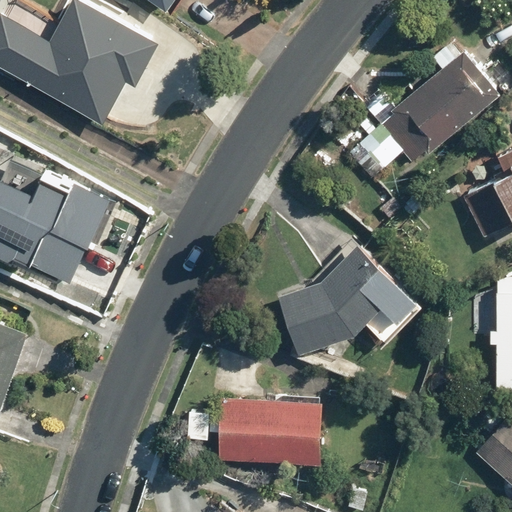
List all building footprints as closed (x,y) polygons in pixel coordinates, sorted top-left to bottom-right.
[(1,8),(0,9),(0,63),(102,121),(126,78),(134,83),(160,38),(93,0),(72,0),(52,36),(1,8)] [(511,74),(497,59),(487,68),(454,34),(432,56),(440,65),(361,140),(385,166),(402,149),(411,158),(422,147),(428,154),(495,90),(502,97),(511,87),(511,74)] [(511,143),(493,154),(502,170),(461,192),(483,234),(511,217),(511,143)] [(0,251),(69,282),(106,197),(0,149),(0,251)] [(354,328),(362,320),(382,339),(420,299),(355,237),(316,277),(277,292),(298,349),(354,328)] [(511,272),(498,272),(494,385),(511,385),(511,272)] [(0,404),(28,327),(0,316),(0,404)] [(218,392),(218,409),(187,407),(186,431),(216,433),(215,455),(319,459),(322,397),(218,392)] [(511,404),(499,392),(460,433),(511,481),(511,404)]
